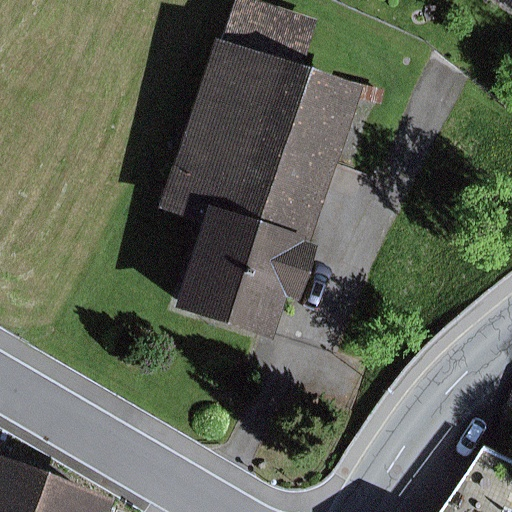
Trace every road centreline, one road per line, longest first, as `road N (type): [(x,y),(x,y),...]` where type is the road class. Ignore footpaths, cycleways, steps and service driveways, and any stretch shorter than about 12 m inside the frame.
road 1 (residential): [(0,381),(222,511)]
road 2 (tertiary): [(364,511),(459,380),(511,337)]
